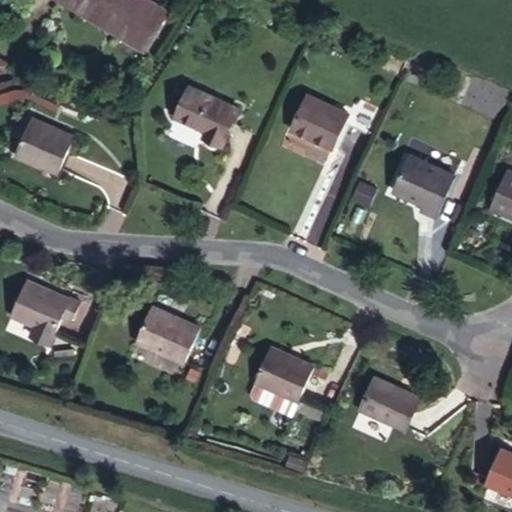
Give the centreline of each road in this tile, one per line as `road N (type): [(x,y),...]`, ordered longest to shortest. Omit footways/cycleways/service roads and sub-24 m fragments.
road 1 (residential): [(0,219),(79,246),(281,259),(424,326),(471,337),(511,320)]
road 2 (tertiary): [(0,421),(282,511)]
